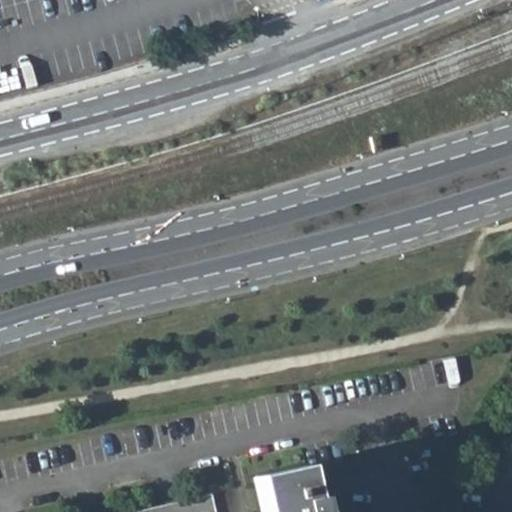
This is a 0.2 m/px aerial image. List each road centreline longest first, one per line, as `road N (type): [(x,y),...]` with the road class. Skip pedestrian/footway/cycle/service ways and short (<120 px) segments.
road 1 (secondary): [(511,145),(0,282)]
road 2 (secondary): [(0,333),(511,197)]
road 3 (tertiary): [(452,0),(275,67),(0,142)]
